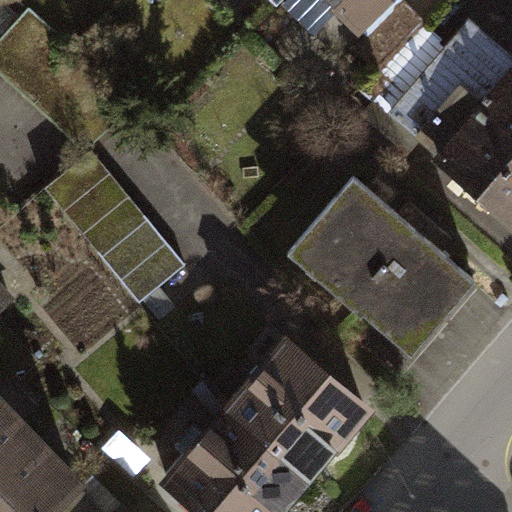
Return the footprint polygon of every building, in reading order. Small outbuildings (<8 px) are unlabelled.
[(331,0),(369,36),(355,50),(377,71),(426,21),(404,0),(331,0)] [(0,41),(0,73),(87,153),(92,149),(135,109),(90,62),(76,49),(30,8),(0,41)] [(420,140),(511,219),(511,57),(471,22),(391,114),(376,101),(355,125),(400,163),(420,140)] [(141,302),(187,264),(92,149),(87,153),(45,187),(141,302)] [(354,176),(300,241),(374,303),(365,314),(413,354),(477,278),(354,176)] [(0,311),(14,299),(0,284),(0,311)] [(307,477),(368,408),(290,341),(230,410),(307,477)] [(53,511),(80,487),(0,404),(0,511),(53,511)] [(209,511),(276,511),(307,477),(230,410),(191,454),(186,450),(165,474),(209,511)] [(103,511),(80,487),(53,511),(103,511)]
